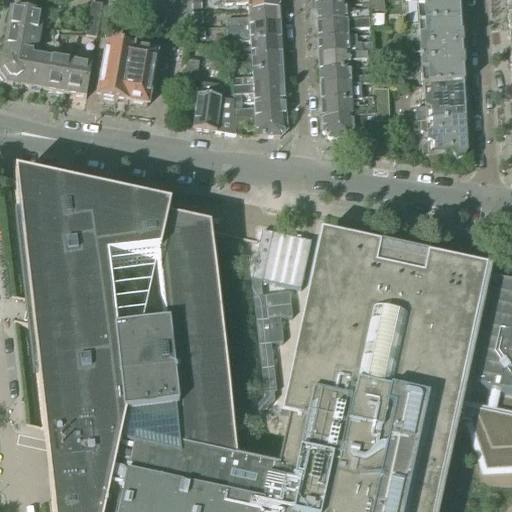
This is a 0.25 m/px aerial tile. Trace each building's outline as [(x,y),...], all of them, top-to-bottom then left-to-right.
[(247,6),(248,14),(279,12),(278,0),(224,0),(225,7),(247,6)] [(314,0),(315,11),(346,8),(345,1),(358,0),(361,0),(362,8),(367,7),(367,0),(314,0)] [(382,0),(368,1),(369,15),(384,14),(382,0)] [(423,13),(424,28),(460,26),(458,0),(447,1),(447,3),(443,3),(442,0),(405,0),(405,4),(416,3),(417,14),(423,13)] [(91,5),(90,14),(100,16),(102,7),(91,5)] [(346,8),(315,11),(316,28),(369,25),(368,14),(357,14),(357,16),(354,16),(354,14),(348,10),(346,11),(346,8)] [(10,12),(3,54),(39,60),(39,58),(46,18),(10,12)] [(226,22),(227,30),(280,28),(279,12),(248,14),(248,21),(226,22)] [(90,14),(88,22),(99,24),(100,16),(90,14)] [(88,22),(87,31),(97,33),(99,24),(88,22)] [(369,25),(316,28),(316,33),(317,41),(347,40),(346,32),(369,31),(369,25)] [(419,43),(420,53),(437,53),(437,59),(446,58),(446,66),(452,66),(452,64),(462,63),(460,26),(424,28),(425,33),(425,42),(419,43)] [(227,38),(228,45),(281,42),(280,28),(227,30),(227,38)] [(97,33),(87,31),(85,39),(96,41),(97,33)] [(194,32),(194,33),(195,42),(205,42),(204,32),(194,32)] [(317,41),(318,58),(371,54),(370,47),(347,48),(347,40),(317,41)] [(228,52),(228,60),(282,57),(281,42),(228,45),(225,45),(225,52),(228,52)] [(98,103),(127,108),(127,106),(146,109),(155,59),(107,51),(98,103)] [(420,55),(404,56),(404,62),(405,68),(415,67),(417,91),(428,90),(463,88),(462,63),(452,64),(452,66),(446,66),(446,58),(437,59),(437,53),(420,55)] [(7,87),(46,94),(52,60),(49,60),(46,59),(39,58),(39,60),(3,54),(0,68),(0,78),(0,82),(3,87),(5,85),(7,87)] [(318,58),(319,74),(349,72),(348,63),(371,62),(371,54),(318,58)] [(46,94),(66,97),(72,61),(50,57),(49,60),(52,60),(46,94)] [(250,66),(251,74),(282,72),(282,57),(228,60),(229,68),(250,66)] [(72,61),(66,97),(86,101),(92,64),(72,61)] [(184,83),(195,85),(198,65),(188,64),(184,83)] [(231,83),(231,90),(283,87),(282,72),(251,74),(251,82),(231,83)] [(319,74),(319,89),(372,86),(372,79),(349,80),(349,72),(319,74)] [(216,136),(235,140),(235,136),(234,121),(233,107),(220,105),(221,102),(219,102),(221,90),(202,87),(200,99),(198,99),(192,133),(216,136)] [(231,90),(233,107),(241,106),(240,99),(252,99),(253,105),(284,104),(283,87),(231,90)] [(360,87),(319,89),(320,105),(351,103),(361,103),(360,91),(360,87)] [(419,125),(432,125),(465,123),(463,88),(428,90),(428,91),(430,91),(431,99),(425,103),(425,111),(415,111),(416,125),(419,125)] [(320,105),(321,121),(374,119),(373,102),(362,103),(363,110),(351,111),(351,103),(320,105)] [(241,106),(233,107),(234,121),(285,118),(284,104),(253,105),(253,112),(241,113),(241,106)] [(235,136),(235,140),(241,139),(240,130),(254,129),(255,140),(279,141),(286,134),(285,118),(234,121),(235,136)] [(374,119),(321,121),(322,135),(322,136),(329,142),(354,143),(353,128),(363,128),(364,142),(376,142),(375,128),(374,119)] [(467,158),(465,123),(432,125),(419,125),(420,135),(427,138),(427,146),(421,150),(421,160),(427,160),(434,159),(438,159),(452,158),(455,164),(463,164),(466,158),(467,158)] [(386,143),(385,130),(385,127),(375,128),(376,142),(376,146),(377,161),(390,163),(390,146),(386,143)] [(434,159),(427,160),(428,163),(428,168),(439,167),(438,159),(434,159)] [(18,222),(13,223),(22,302),(23,303),(24,319),(25,326),(25,327),(32,385),(37,385),(40,416),(42,431),(42,432),(43,442),(50,504),(51,511),(434,511),(452,432),(463,424),(463,426),(465,426),(468,427),(469,430),(484,476),(485,476),(496,475),(511,472),(511,419),(507,418),(466,410),(458,408),(485,279),(490,280),(491,277),(430,264),(426,263),(424,272),(414,270),(416,262),(391,257),(389,265),(379,262),(381,253),(377,252),(319,240),(301,324),(279,425),(288,427),(280,462),(234,452),(230,415),(230,413),(209,236),(209,234),(167,225),(169,217),(14,183),(14,185),(18,222)] [(249,421),(231,423),(231,428),(256,425),(274,403),(273,396),(276,395),(271,348),(282,346),(280,323),(292,321),(289,297),(262,300),(260,285),(300,294),(311,245),(261,234),(256,258),(251,283),(258,349),(263,397),(264,401),(249,421)] [(511,287),(501,285),(478,391),(511,398),(511,287)]
